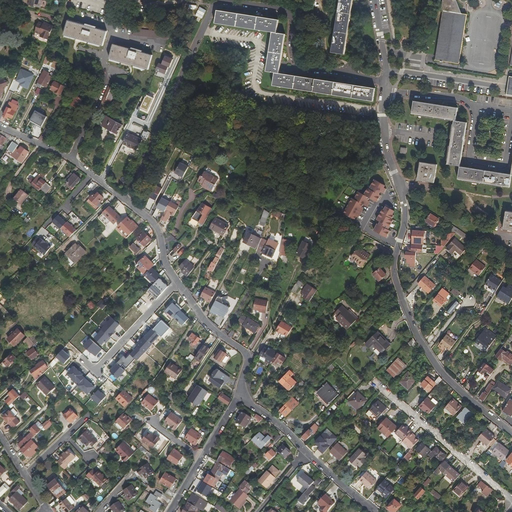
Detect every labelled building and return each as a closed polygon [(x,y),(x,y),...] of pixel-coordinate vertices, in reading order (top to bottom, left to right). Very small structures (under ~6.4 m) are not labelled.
[(41,8),(43,0),(30,0),(30,5),(41,8)] [(345,53),(352,0),(339,0),(336,26),(332,51),(345,53)] [(460,63),(469,14),(463,13),(459,12),(459,9),(462,10),(458,0),(443,0),(442,9),(444,9),(435,59),(460,63)] [(377,85),(281,73),(286,34),(278,33),(279,20),(218,11),(216,24),(273,32),(267,72),(276,73),(274,86),(375,99),(377,85)] [(104,47),(108,32),(70,20),(65,35),(104,47)] [(50,40),(55,26),(49,24),(49,25),(39,22),(36,32),(42,35),(42,37),(50,40)] [(171,32),(132,28),(131,36),(169,39),(171,32)] [(153,55),(113,44),(109,59),(148,70),(153,55)] [(162,64),(159,63),(157,70),(166,74),(169,67),(170,67),(174,58),(166,54),(162,64)] [(48,86),(53,76),(51,75),(48,74),(49,73),(45,70),(38,83),(43,85),(43,84),(48,86)] [(4,90),(5,87),(6,87),(9,82),(0,78),(0,99),(1,100),(5,90),(4,90)] [(16,86),(17,82),(13,80),(8,91),(13,93),(16,86)] [(61,94),(65,86),(56,82),(52,89),(56,91),(57,93),(59,95),(61,94)] [(110,105),(117,87),(110,85),(102,102),(110,105)] [(140,99),(139,101),(143,102),(140,107),(148,111),(154,97),(147,94),(146,96),(142,95),(140,99)] [(83,99),(75,95),(71,104),(74,106),(74,107),(78,108),(79,108),(83,99)] [(455,120),(457,107),(413,100),(411,113),(453,120),(455,120)] [(14,118),(19,106),(10,102),(4,116),(9,118),(10,116),(14,118)] [(48,117),(36,111),(30,122),(42,128),(48,117)] [(122,125),(118,123),(118,121),(115,119),(115,121),(106,117),(101,125),(117,134),(122,125)] [(228,119),(225,124),(230,127),(233,122),(228,119)] [(459,165),(466,122),(455,120),(453,120),(446,163),(459,165)] [(148,138),(151,130),(149,129),(145,128),(144,129),(142,135),(148,138)] [(2,145),(7,138),(13,142),(15,138),(2,132),(0,134),(0,135),(0,144),(0,145),(0,151),(0,152),(4,146),(2,145)] [(138,149),(142,139),(128,133),(124,144),(138,149)] [(22,163),(29,152),(21,146),(18,150),(16,149),(22,141),(15,138),(13,142),(8,149),(16,155),(14,157),(22,163)] [(174,168),(182,152),(176,149),(167,165),(174,168)] [(433,182),(436,164),(419,161),(416,179),(433,182)] [(184,176),(189,166),(182,162),(176,172),(180,174),(181,175),(184,176)] [(509,187),(511,174),(459,165),(456,178),(509,187)] [(51,187),(43,181),(45,178),(43,177),(45,175),(41,172),(34,181),(31,178),(29,181),(32,184),(31,184),(39,191),(40,190),(45,193),(51,187)] [(213,191),(219,179),(205,172),(203,177),(201,177),(199,181),(204,184),(208,185),(206,188),(213,191)] [(73,188),(81,179),(75,174),(73,175),(71,173),(65,181),(73,188)] [(368,197),(376,201),(380,195),(379,194),(380,191),(383,193),(385,188),(383,187),(384,185),(374,179),(369,188),(367,187),(364,194),(358,191),(354,199),(352,198),(343,214),(354,220),(355,217),(361,207),(363,204),(364,205),(367,200),(368,197)] [(161,184),(158,183),(154,191),(151,196),(147,203),(152,206),(153,204),(154,204),(161,192),(158,190),(161,184)] [(21,204),(28,194),(21,189),(18,192),(14,198),(21,204)] [(96,191),(86,202),(96,211),(100,208),(97,205),(104,198),(96,191)] [(170,202),(162,197),(157,206),(161,208),(160,210),(165,212),(170,202)] [(168,214),(170,212),(171,212),(170,214),(174,216),(180,204),(177,202),(175,205),(170,202),(165,212),(161,220),(165,222),(169,215),(168,214)] [(203,224),(212,208),(203,203),(192,217),(203,224)] [(377,223),(373,230),(386,237),(390,230),(388,229),(393,220),(391,219),(393,215),(392,214),(394,211),(386,206),(384,210),(382,209),(376,220),(380,222),(379,224),(377,223)] [(117,214),(110,207),(99,218),(107,226),(111,222),(115,225),(121,218),(121,217),(117,214)] [(268,220),(270,214),(271,212),(265,210),(261,222),(260,225),(265,227),(268,220)] [(511,229),(511,210),(506,210),(502,228),(511,229)] [(281,219),(283,214),(276,211),(274,217),(281,219)] [(77,223),(80,219),(72,212),(69,215),(77,223)] [(435,224),(438,219),(431,214),(426,221),(431,225),(428,228),(434,228),(436,225),(435,224)] [(66,223),(58,215),(52,221),(61,229),(66,223)] [(139,227),(133,221),(133,222),(127,217),(118,226),(121,230),(120,231),(127,238),(139,227)] [(228,226),(214,219),(209,229),(223,236),(228,226)] [(70,237),(77,230),(67,222),(66,223),(61,229),(70,237)] [(467,235),(458,229),(455,233),(455,234),(464,240),(467,235)] [(415,230),(413,230),(412,243),(418,243),(418,242),(423,242),(425,241),(422,241),(422,239),(423,231),(415,230)] [(152,240),(144,232),(138,239),(145,246),(152,240)] [(455,234),(455,233),(452,233),(445,240),(443,240),(443,241),(441,241),(440,246),(441,246),(444,246),(455,234)] [(256,249),(260,242),(261,238),(254,235),(254,237),(248,234),(244,242),(256,249)] [(34,246),(44,255),(51,248),(47,245),(45,243),(45,242),(41,239),(40,239),(38,237),(32,244),(35,246),(34,246)] [(272,258),(279,245),(277,243),(272,241),(271,243),(267,241),(261,238),(260,242),(257,250),(272,258)] [(466,248),(454,239),(446,249),(452,254),(455,251),(460,255),(466,248)] [(290,241),(283,240),(280,255),(287,257),(290,241)] [(296,254),(305,259),(312,246),(303,241),(296,254)] [(133,243),(129,248),(137,255),(141,250),(133,243)] [(481,251),(485,247),(479,243),(476,248),(481,252),(481,251)] [(76,263),(86,252),(79,245),(78,246),(76,244),(66,254),(76,263)] [(422,253),(422,245),(412,244),(412,248),(408,248),(408,252),(416,252),(422,253)] [(355,260),(363,250),(361,249),(360,250),(358,249),(352,258),(355,260)] [(362,267),(368,259),(366,257),(368,254),(363,250),(355,260),(359,263),(358,264),(362,267)] [(415,268),(416,252),(408,252),(406,252),(405,258),(406,258),(406,263),(410,264),(409,267),(415,268)] [(76,263),(66,254),(65,255),(74,264),(76,263)] [(150,263),(151,262),(145,257),(138,264),(141,267),(139,269),(145,274),(152,268),(153,266),(150,263)] [(214,271),(221,258),(220,257),(219,257),(218,259),(216,258),(214,263),(213,262),(209,269),(214,271)] [(478,276),(485,267),(476,259),(469,268),(478,276)] [(183,270),(189,263),(186,260),(179,267),(183,270)] [(187,276),(194,268),(189,263),(183,270),(182,271),(187,276)] [(160,278),(162,277),(152,268),(145,274),(144,275),(154,285),(160,278)] [(386,276),(380,268),(373,274),(380,282),(386,276)] [(444,282),(453,270),(450,268),(441,279),(444,282)] [(496,292),(502,283),(491,275),(485,285),(489,287),(492,289),(496,292)] [(435,285),(425,276),(418,284),(428,293),(435,285)] [(161,293),(168,286),(160,278),(154,285),(153,285),(161,293)] [(294,293),(299,286),(296,284),(291,291),(294,293)] [(314,295),(317,291),(309,286),(304,294),(302,296),(310,301),(314,295)] [(496,298),(508,306),(511,298),(511,288),(508,286),(505,289),(504,289),(503,290),(501,289),(496,298)] [(446,299),(448,296),(450,293),(443,288),(437,294),(438,295),(434,300),(441,306),(444,303),(445,303),(447,300),(446,299)] [(460,292),(454,288),(451,291),(457,296),(460,292)] [(210,303),(214,294),(205,289),(200,298),(205,300),(210,303)] [(221,298),(219,296),(210,312),(217,316),(218,314),(225,318),(230,307),(223,304),(221,298)] [(266,313),(268,301),(255,299),(254,309),(259,311),(262,311),(262,312),(266,313)] [(92,311),(96,306),(91,301),(87,306),(92,311)] [(97,306),(103,310),(106,305),(101,301),(97,306)] [(460,304),(455,301),(447,311),(451,314),(455,309),(454,309),(455,307),(458,309),(461,305),(460,304)] [(347,330),(356,320),(347,311),(342,307),(335,314),(341,320),(339,322),(347,330)] [(349,309),(347,311),(356,320),(358,318),(349,309)] [(260,326),(248,318),(248,319),(244,316),(240,322),(243,325),(255,333),(256,332),(260,326)] [(287,336),(292,328),(281,321),(276,330),(280,333),(281,332),(284,334),(287,336)] [(92,335),(102,344),(109,336),(100,327),(92,335)] [(152,327),(144,336),(155,346),(163,337),(152,327)] [(14,346),(25,336),(18,329),(7,339),(14,346)] [(495,339),(484,330),(482,333),(493,342),(495,339)] [(382,354),(390,346),(384,340),(385,339),(378,332),(366,345),(370,349),(373,345),(382,354)] [(199,352),(204,345),(199,340),(200,339),(196,335),(195,336),(192,333),(188,339),(195,345),(193,347),(199,352)] [(485,352),(493,342),(482,333),(474,343),(477,346),(476,348),(480,351),(481,349),(485,352)] [(209,344),(215,338),(211,335),(205,341),(209,344)] [(449,350),(455,342),(446,335),(439,343),(443,346),(444,345),(449,350)] [(29,349),(34,344),(32,342),(28,337),(23,342),(29,349)] [(95,356),(102,349),(91,338),(84,345),(95,356)] [(331,348),(326,343),(322,348),(327,352),(331,348)] [(203,361),(211,349),(204,345),(197,356),(203,361)] [(32,359),(39,354),(33,346),(29,349),(30,350),(27,353),(32,359)] [(226,365),(234,354),(223,346),(215,357),(226,365)] [(269,363),(271,364),(277,353),(271,349),(270,350),(264,347),(259,355),(263,358),(264,357),(267,358),(265,361),(269,363)] [(511,354),(507,351),(506,352),(501,348),(496,356),(501,360),(503,358),(511,364),(511,354)] [(123,365),(129,370),(138,359),(130,353),(127,357),(124,355),(117,363),(122,367),(123,365)] [(186,358),(190,362),(194,357),(190,353),(186,358)] [(8,366),(15,359),(11,354),(3,361),(8,366)] [(281,365),(286,359),(278,354),(273,361),(277,365),(279,363),(281,365)] [(395,378),(406,365),(399,358),(387,371),(395,378)] [(41,372),(48,367),(43,360),(36,365),(37,366),(30,371),(37,379),(43,374),(41,372)] [(181,372),(177,369),(178,368),(171,363),(165,372),(177,379),(181,372)] [(488,379),(495,370),(485,363),(480,370),(483,373),(484,372),(487,374),(485,377),(488,379)] [(336,369),(331,365),(328,368),(332,373),(336,369)] [(406,365),(395,378),(396,379),(407,366),(406,365)] [(215,370),(210,378),(210,381),(220,388),(224,383),(225,384),(230,378),(217,369),(216,371),(215,370)] [(408,389),(416,380),(408,372),(400,382),(408,389)] [(297,383),(287,374),(280,382),(290,391),(297,383)] [(55,388),(45,377),(37,385),(47,395),(55,388)] [(440,382),(443,380),(439,377),(436,381),(432,378),(431,379),(428,377),(420,386),(428,393),(436,385),(437,386),(440,382)] [(85,380),(85,393),(90,393),(90,388),(94,388),(94,380),(85,380)] [(506,398),(511,390),(498,381),(496,383),(494,386),(492,389),(499,394),(499,393),(506,398)] [(339,396),(327,383),(315,394),(322,401),(324,399),(329,404),(339,396)] [(492,389),(494,386),(490,383),(484,392),(483,392),(479,398),(484,401),(491,390),(491,391),(492,389)] [(200,405),(209,392),(199,385),(189,400),(198,406),(199,404),(200,405)] [(17,393),(14,390),(9,394),(13,398),(17,393)] [(25,391),(20,396),(23,399),(28,394),(25,391)] [(358,410),(367,401),(358,393),(357,395),(354,392),(350,396),(353,399),(350,401),(350,402),(358,410)] [(125,407),(132,399),(126,394),(125,395),(122,393),(116,399),(125,407)] [(232,400),(222,394),(219,399),(228,405),(232,400)] [(152,411),(158,403),(148,395),(142,403),(152,411)] [(288,415),(298,404),(292,398),(282,408),(288,415)] [(311,400),(309,398),(304,402),(300,406),(303,409),(307,405),(311,401),(311,400)] [(429,413),(436,405),(427,398),(419,406),(423,409),(424,408),(429,413)] [(455,416),(463,407),(458,403),(458,404),(452,399),(445,408),(455,416)] [(507,404),(503,411),(509,414),(508,415),(511,417),(511,415),(511,399),(510,399),(507,404)] [(385,416),(389,411),(378,401),(366,414),(375,421),(382,413),(385,416)] [(19,421),(14,416),(17,413),(13,408),(10,411),(9,410),(3,416),(13,427),(19,421)] [(71,423),(78,416),(70,408),(63,415),(71,423)] [(474,416),(465,408),(457,418),(466,426),(474,416)] [(245,429),(252,420),(242,413),(236,423),(245,429)] [(123,429),(132,420),(128,417),(128,418),(123,414),(116,421),(123,429)] [(176,431),(182,422),(171,414),(164,422),(169,425),(171,427),(170,428),(175,431),(175,430),(176,431)] [(397,427),(386,418),(378,428),(388,437),(397,427)] [(27,443),(44,427),(38,421),(29,429),(31,432),(18,445),(21,449),(27,443)] [(419,441),(416,438),(414,436),(415,435),(411,432),(412,431),(409,428),(408,429),(406,427),(403,425),(396,433),(404,440),(403,441),(412,449),(419,441)] [(195,445),(202,435),(191,428),(184,438),(188,441),(189,440),(191,441),(190,442),(195,445)] [(307,439),(313,433),(309,429),(303,435),(307,439)] [(494,439),(496,437),(486,429),(478,438),(488,446),(489,445),(494,439)] [(98,441),(87,430),(79,438),(82,441),(83,440),(85,442),(88,446),(90,444),(92,446),(98,441)] [(324,454),(325,453),(338,439),(328,430),(317,442),(322,446),(319,449),(324,454)] [(153,448),(159,439),(154,435),(153,436),(148,432),(144,437),(145,438),(143,441),(153,448)] [(262,448),(271,438),(268,436),(266,438),(260,434),(254,442),(262,448)] [(510,452),(496,441),(492,447),(491,448),(494,450),(492,452),(504,461),(510,452)] [(134,453),(123,442),(116,449),(124,456),(122,458),(126,461),(134,453)] [(34,449),(27,443),(21,449),(20,450),(27,456),(34,449)] [(349,452),(339,443),(331,451),(342,460),(349,452)] [(430,450),(423,443),(418,448),(426,455),(430,450)] [(147,451),(141,446),(139,448),(145,454),(147,451)] [(290,453),(283,446),(277,453),(278,454),(279,455),(284,459),(290,453)] [(364,457),(368,453),(362,448),(352,459),(357,464),(359,462),(362,465),(368,459),(364,457)] [(442,461),(446,457),(436,448),(432,452),(432,453),(435,456),(442,461)] [(178,465),(183,456),(176,452),(177,451),(173,449),(167,459),(178,465)] [(277,453),(273,449),(267,455),(272,461),(278,454),(277,453)] [(412,455),(414,452),(412,451),(413,450),(412,449),(403,459),(406,462),(407,460),(408,461),(412,456),(412,455)] [(67,465),(76,457),(69,450),(63,455),(62,454),(58,457),(60,459),(57,462),(65,470),(68,466),(67,465)] [(232,462),(235,459),(224,452),(221,457),(225,460),(222,465),(228,468),(232,462)] [(454,482),(460,476),(449,467),(450,466),(444,461),(435,472),(438,475),(441,471),(454,482)] [(155,473),(148,463),(136,471),(139,476),(141,474),(142,473),(146,479),(155,473)] [(215,488),(210,485),(212,480),(215,482),(221,472),(227,476),(230,470),(228,468),(222,465),(219,463),(210,476),(210,475),(205,482),(206,483),(203,488),(212,493),(215,488)] [(49,470),(44,465),(39,469),(44,475),(49,470)] [(267,473),(256,486),(263,492),(275,479),(274,479),(278,475),(278,472),(273,468),(268,473),(267,473)] [(301,468),(294,478),(298,481),(305,471),(301,468)] [(108,479),(99,471),(97,472),(93,469),(87,475),(91,479),(92,477),(101,486),(108,479)] [(170,489),(176,479),(166,473),(160,483),(170,489)] [(314,483),(309,479),(307,477),(308,476),(305,473),(298,482),(308,490),(312,486),(314,483)] [(376,482),(366,473),(359,480),(364,484),(366,486),(366,488),(368,489),(369,489),(376,482)] [(57,480),(56,479),(48,485),(58,498),(66,492),(64,489),(57,480)] [(68,486),(65,482),(63,484),(59,479),(57,480),(64,489),(68,486)] [(241,490),(246,494),(249,490),(248,489),(251,486),(245,480),(239,488),(241,490)] [(386,498),(394,488),(385,480),(375,491),(378,495),(380,493),(386,498)] [(461,497),(468,489),(463,484),(465,483),(462,480),(454,490),(461,497)] [(421,487),(423,485),(421,482),(419,485),(413,491),(416,493),(421,487)] [(491,491),(480,482),(478,485),(477,486),(483,491),(481,493),(486,497),(491,491)] [(17,485),(10,492),(13,495),(9,499),(20,510),(27,502),(21,496),(16,492),(19,489),(20,488),(17,485)] [(138,495),(132,485),(123,491),(130,500),(138,495)] [(309,497),(316,489),(312,486),(308,490),(298,502),(304,507),(311,499),(309,497)] [(419,499),(426,492),(421,488),(415,496),(419,499)] [(433,489),(430,493),(439,499),(442,495),(433,489)] [(246,500),(249,497),(246,494),(241,490),(230,502),(239,509),(246,500)] [(156,511),(161,505),(155,501),(157,498),(160,500),(163,496),(156,492),(153,496),(151,495),(146,503),(151,506),(149,509),(153,511),(156,511)] [(330,497),(326,494),(318,503),(322,506),(321,508),(323,510),(321,511),(328,511),(336,503),(330,498),(330,497)] [(199,509),(204,501),(194,495),(189,503),(199,509)] [(68,511),(74,507),(67,498),(60,504),(66,511),(68,511)] [(240,510),(248,502),(246,500),(239,509),(240,510)] [(395,511),(401,506),(395,500),(388,507),(389,508),(393,511),(395,511)] [(124,511),(118,502),(110,508),(112,511),(124,511)] [(196,511),(199,509),(189,503),(187,507),(188,507),(184,511),(196,511)] [(225,509),(218,503),(215,506),(222,511),(225,509)]
